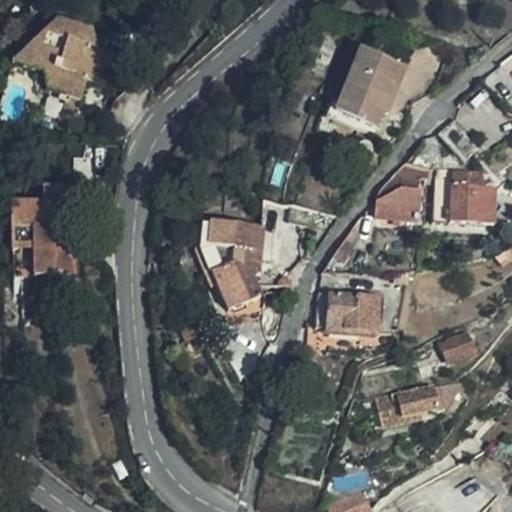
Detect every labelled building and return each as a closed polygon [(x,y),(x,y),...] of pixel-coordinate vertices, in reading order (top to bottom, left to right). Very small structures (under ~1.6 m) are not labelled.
[(106,72),(110,56),(96,52),(91,34),(54,24),(49,39),(42,36),(38,52),(29,49),(22,72),(43,78),(47,93),(67,99),(76,102),(70,122),(79,123),(84,105),(80,104),(86,85),(91,86),(96,69),(106,72)] [(49,39),(54,24),(42,36),(49,39)] [(38,52),(42,36),(29,49),(38,52)] [(22,72),(29,49),(9,68),(22,72)] [(392,91),(396,93),(405,71),(361,54),(335,115),(375,132),(382,115),(392,91)] [(119,59),(110,56),(106,72),(119,59)] [(92,86),(106,72),(96,69),(91,86),(92,86)] [(386,117),(396,93),(392,91),(382,115),(386,117)] [(61,118),(70,122),(76,102),(67,99),(61,118)] [(464,161),(474,150),(454,126),(442,138),(464,161)] [(369,158),(374,149),(371,145),(369,144),(364,143),(361,144),(357,147),(356,150),(356,157),(363,160),(367,159),(369,158)] [(430,171),(404,165),(377,195),(377,198),(376,220),(416,223),(420,180),(428,181),(430,171)] [(492,229),(494,197),(482,196),(482,189),(452,187),(453,173),(436,172),(433,224),(447,226),(448,226),(492,229)] [(483,175),(453,173),(452,187),(482,189),(483,175)] [(72,229),(67,228),(59,229),(59,214),(67,213),(75,213),(75,189),(44,189),(43,204),(11,204),(13,248),(33,248),(34,255),(34,279),(73,278),(72,229)] [(59,229),(67,228),(67,213),(59,214),(59,229)] [(303,228),(304,218),(291,216),(289,226),(303,228)] [(211,241),(211,225),(199,224),(196,255),(202,270),(209,291),(218,287),(212,275),(232,266),(233,251),(210,249),(211,241)] [(250,263),(259,263),(262,230),(216,225),(211,225),(211,241),(210,249),(233,251),(232,266),(212,275),(218,287),(228,313),(260,300),(249,275),(250,263)] [(358,235),(352,231),(345,243),(350,246),(358,235)] [(345,243),(333,260),(343,267),(352,254),(347,250),(350,246),(345,243)] [(503,267),(511,260),(511,243),(495,257),(503,267)] [(259,276),(259,263),(250,263),(249,275),(259,276)] [(376,335),(379,300),(318,295),(315,330),(376,335)] [(476,354),(467,334),(440,345),(448,364),(476,354)] [(459,380),(454,385),(458,393),(465,387),(459,380)] [(432,389),(378,399),(385,428),(404,425),(403,419),(399,402),(434,394),(432,389)] [(399,402),(403,419),(437,411),(434,394),(399,402)] [(484,511),(496,499),(475,479),(445,495),(437,510),(438,511),(484,511)] [(367,511),(359,495),(329,509),(330,511),(367,511)]
